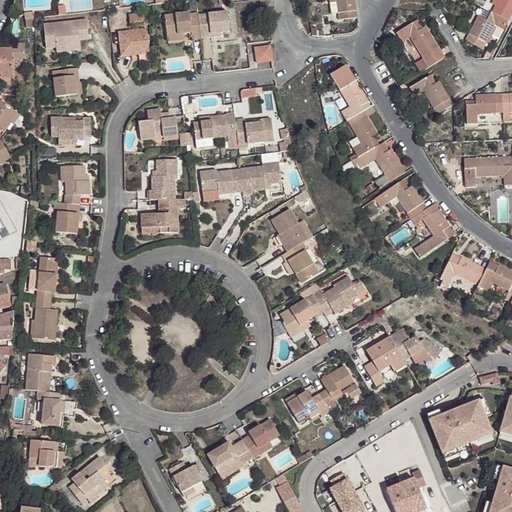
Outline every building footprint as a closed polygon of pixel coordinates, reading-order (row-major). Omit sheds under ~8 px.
[(332,0),(334,12),(337,12),(338,19),(357,16),(354,0),(332,0)] [(511,0),(492,0),(491,2),(497,6),(492,13),(509,22),(511,16),(511,0)] [(200,16),(199,14),(191,15),(191,13),(166,16),(168,35),(185,33),(192,32),(193,39),(202,38),(200,20),(200,16)] [(210,20),(200,20),(202,38),(222,36),(222,33),(230,33),(228,13),(209,15),(210,20)] [(505,31),(509,22),(492,13),(487,21),(479,16),(466,40),(483,49),(496,25),(505,31)] [(146,14),(130,15),(131,23),(147,21),(146,14)] [(79,35),(88,33),(86,20),(44,24),(46,48),(56,47),(70,46),(71,51),(81,50),(80,39),(79,35)] [(419,21),(414,23),(419,31),(424,28),(419,21)] [(419,31),(414,23),(398,34),(403,43),(412,37),(431,68),(447,58),(427,26),(424,28),(419,31)] [(146,31),(121,33),(123,56),(149,52),(146,31)] [(270,47),(257,48),(258,62),(272,61),(270,47)] [(13,74),(12,51),(0,49),(0,74),(2,75),(13,74)] [(342,113),(347,122),(363,112),(358,104),(362,101),(366,98),(346,67),(331,76),(350,107),(342,113)] [(57,97),(77,95),(75,77),(78,76),(78,68),(54,71),(57,97)] [(430,76),(426,78),(433,87),(436,85),(430,76)] [(433,87),(426,78),(410,88),(417,99),(425,94),(438,114),(454,104),(441,83),(436,85),(433,87)] [(478,115),(505,114),(504,96),(476,98),(476,102),(476,106),(468,107),(468,125),(478,126),(478,115)] [(371,107),(366,98),(362,101),(367,109),(371,107)] [(358,104),(363,112),(367,109),(362,101),(358,104)] [(0,132),(2,131),(4,133),(17,114),(0,102),(0,132)] [(162,118),(162,113),(161,110),(148,111),(149,121),(140,122),(142,140),(156,138),(156,134),(163,134),(164,137),(179,136),(177,117),(162,118)] [(357,154),(359,157),(376,147),(371,139),(375,136),(377,134),(363,112),(347,122),(362,144),(354,149),(357,154)] [(228,136),(229,143),(240,142),(237,123),(237,117),(226,118),(227,116),(212,117),(212,122),(202,122),(194,124),(196,140),(228,136)] [(76,137),(84,136),(91,136),(90,118),(83,118),(83,121),(76,121),(63,121),(63,118),(51,118),(51,137),(59,137),(59,140),(77,139),(76,137)] [(240,142),(240,145),(270,141),(267,123),(263,123),(246,125),(245,122),(237,123),(240,142)] [(376,147),(380,145),(375,136),(371,139),(376,147)] [(0,162),(7,162),(6,160),(11,156),(0,139),(0,162)] [(386,154),(390,151),(385,143),(380,145),(386,154)] [(393,149),(390,151),(386,154),(380,145),(376,147),(359,157),(365,167),(378,159),(387,174),(392,182),(407,173),(393,149)] [(511,156),(465,159),(466,187),(477,186),(477,178),(503,177),(503,187),(511,186),(511,156)] [(360,170),(365,167),(359,157),(354,161),(360,170)] [(160,197),(175,197),(174,176),(176,176),(176,160),(158,160),(158,171),(158,176),(153,176),(153,191),(151,190),(151,197),(160,197)] [(263,168),(242,170),(244,191),(244,194),(252,193),(252,191),(267,189),(266,184),(271,184),(281,182),(279,163),(262,164),(263,168)] [(65,195),(64,202),(76,203),(79,203),(80,195),(90,194),(90,180),(86,181),(85,175),(85,166),(61,167),(61,182),(65,182),(66,195),(65,195)] [(244,191),(242,170),(217,173),(217,170),(201,172),(203,191),(218,189),(219,195),(244,191)] [(383,188),(392,182),(387,174),(378,180),(383,188)] [(405,193),(409,190),(404,182),(399,184),(405,193)] [(412,220),(427,210),(413,188),(409,190),(405,193),(399,184),(383,194),(389,204),(399,198),(412,220)] [(218,189),(203,191),(205,201),(219,199),(219,195),(218,189)] [(0,243),(26,230),(29,200),(26,203),(16,197),(0,192),(0,243)] [(382,208),(389,204),(383,194),(376,199),(382,208)] [(185,208),(185,197),(175,197),(160,197),(160,214),(143,214),(143,228),(161,227),(161,233),(178,232),(178,208),(185,208)] [(64,202),(56,201),(54,213),(59,214),(57,232),(76,234),(78,222),(78,214),(75,213),(76,203),(64,202)] [(443,233),(450,228),(435,206),(427,210),(412,220),(418,226),(428,242),(419,247),(425,256),(448,241),(443,233)] [(308,239),(298,223),(290,210),(272,220),(281,235),(282,234),(290,249),(302,242),(308,239)] [(303,221),(302,222),(304,230),(310,233),(303,221)] [(304,230),(302,222),(298,223),(308,239),(312,236),(310,233),(304,230)] [(455,237),(450,228),(443,233),(448,241),(455,237)] [(282,234),(281,235),(279,235),(287,251),(290,249),(282,234)] [(306,249),(302,242),(290,249),(287,251),(282,254),(287,262),(290,260),(296,271),(302,283),(318,273),(305,250),(306,249)] [(35,245),(26,245),(26,252),(35,253),(35,245)] [(453,253),(449,261),(458,266),(462,258),(453,253)] [(41,257),(38,297),(51,298),(51,292),(55,292),(56,279),(56,273),(53,273),(54,259),(41,257)] [(453,275),(478,286),(486,269),(462,258),(458,266),(449,261),(441,279),(449,284),(453,275)] [(293,272),(296,271),(290,260),(287,262),(293,272)] [(495,274),(499,266),(490,262),(486,269),(495,274)] [(491,283),(511,292),(511,272),(499,266),(495,274),(486,269),(478,286),(478,289),(486,294),(491,283)] [(321,290),(317,292),(314,294),(323,311),(325,314),(332,309),(335,314),(349,305),(345,301),(350,298),(359,292),(349,277),(335,285),(336,287),(324,295),(321,290)] [(0,307),(2,307),(11,304),(6,283),(0,284),(0,307)] [(323,311),(314,294),(311,296),(281,315),(285,321),(283,323),(289,333),(300,326),(299,325),(308,320),(323,311)] [(414,309),(425,304),(421,295),(410,300),(414,309)] [(51,298),(38,297),(36,320),(33,320),(31,338),(54,340),(55,331),(55,326),(57,310),(50,309),(51,298)] [(12,336),(14,310),(6,313),(4,318),(0,317),(0,318),(0,340),(2,340),(3,335),(12,336)] [(311,326),(308,320),(299,325),(300,326),(289,333),(292,338),(311,326)] [(404,329),(391,337),(405,360),(411,356),(415,364),(432,354),(437,358),(442,351),(428,342),(423,345),(421,342),(417,337),(411,340),(404,329)] [(396,372),(407,365),(405,360),(391,337),(367,351),(374,363),(366,367),(376,386),(385,381),(379,372),(391,365),(396,372)] [(0,345),(0,355),(14,357),(15,343),(13,344),(6,345),(6,344),(0,345)] [(29,354),(26,389),(39,390),(49,391),(51,365),(55,364),(56,357),(29,354)] [(321,394),(328,406),(334,401),(332,398),(346,389),(351,398),(361,392),(345,366),(321,380),(327,390),(321,394)] [(499,371),(481,376),(483,383),(493,381),(494,382),(501,381),(499,371)] [(10,401),(11,388),(5,387),(3,401),(10,401)] [(332,398),(334,401),(345,395),(348,400),(351,398),(346,389),(332,398)] [(49,391),(39,390),(39,399),(45,400),(43,425),(59,426),(60,412),(61,400),(59,400),(60,392),(49,391)] [(321,416),(330,410),(328,406),(321,394),(312,400),(307,392),(299,397),(289,403),(299,419),(317,408),(319,412),(321,416)] [(289,403),(299,397),(296,393),(286,400),(289,403)] [(511,398),(510,398),(501,428),(511,431),(511,398)] [(380,405),(384,413),(389,410),(383,400),(378,403),(380,405)] [(478,401),(429,420),(442,453),(478,439),(476,435),(490,430),(478,401)] [(375,408),(380,416),(384,413),(380,405),(375,408)] [(301,423),(319,412),(317,408),(299,419),(301,423)] [(244,440),(254,457),(263,452),(260,447),(270,441),(280,435),(270,420),(249,433),(251,436),(244,440)] [(490,430),(476,435),(478,439),(491,433),(490,430)] [(54,451),(55,442),(31,440),(29,457),(39,458),(39,466),(62,467),(63,451),(59,451),(54,451)] [(243,464),(254,457),(244,440),(233,447),(227,450),(224,445),(209,455),(220,472),(240,459),(243,464)] [(270,441),(260,447),(263,452),(273,446),(270,441)] [(304,453),(307,459),(314,456),(310,450),(304,453)] [(297,458),(300,464),(307,459),(304,453),(297,458)] [(39,458),(29,457),(27,466),(39,466),(39,458)] [(87,497),(106,481),(99,471),(107,464),(101,457),(73,480),(75,482),(70,487),(82,501),(87,497)] [(223,476),(243,464),(240,459),(220,472),(223,476)] [(171,468),(183,491),(193,486),(202,481),(194,466),(187,469),(183,462),(180,463),(173,467),(171,468)] [(511,511),(511,469),(504,467),(490,511),(511,511)] [(386,488),(395,511),(415,511),(427,507),(415,478),(386,488)] [(110,485),(106,481),(87,497),(90,501),(110,485)] [(302,511),(286,483),(275,490),(287,511),(302,511)] [(193,486),(183,491),(186,497),(196,492),(193,486)] [(11,511),(36,511),(37,502),(18,501),(17,509),(11,509),(11,511)]
